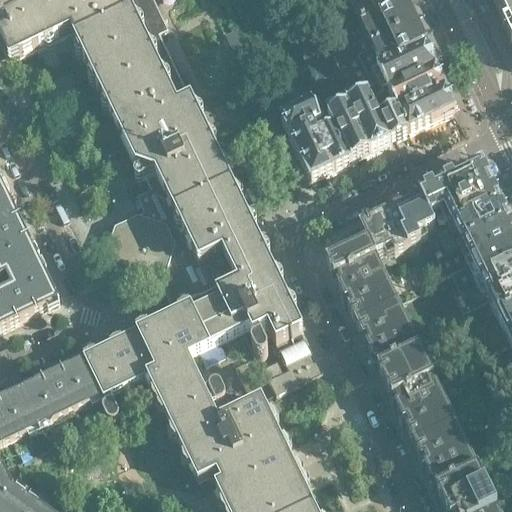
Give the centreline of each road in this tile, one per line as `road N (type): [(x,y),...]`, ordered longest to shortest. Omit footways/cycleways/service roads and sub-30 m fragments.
road 1 (residential): [(423,511),(286,232),(510,128)]
road 2 (residential): [(0,371),(95,325),(0,115)]
road 3 (tertiary): [(510,128),(450,0)]
